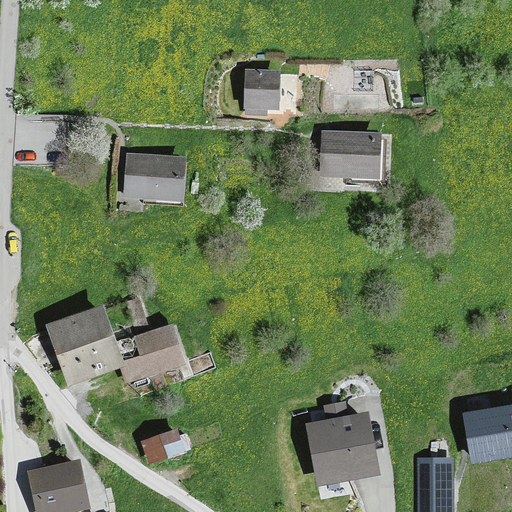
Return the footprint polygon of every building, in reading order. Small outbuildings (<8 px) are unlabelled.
[(291,73),(250,71),(248,115),(289,116),(291,73)] [(389,133),(325,132),(324,177),(389,179),(389,133)] [(194,156),(130,155),(129,199),(193,200),(194,156)] [(114,308),(56,328),(76,386),(134,366),(114,308)] [(183,331),(137,344),(148,380),(193,367),(183,331)] [(511,407),(467,414),(474,459),(511,452),(511,407)] [(379,416),(311,431),(323,486),(391,471),(379,416)] [(183,433),(148,446),(157,469),(192,457),(183,433)] [(452,511),(451,460),(419,460),(420,511),(452,511)] [(91,467),(38,477),(44,511),(98,511),(99,511),(91,467)]
